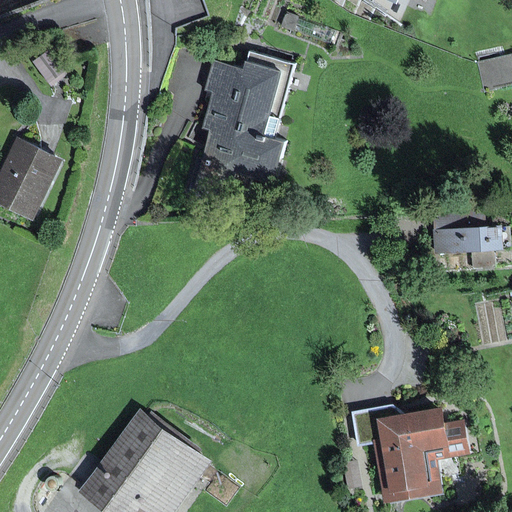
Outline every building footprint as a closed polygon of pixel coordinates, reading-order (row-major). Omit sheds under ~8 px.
[(298,68),(252,53),(247,69),(220,61),(211,89),(224,94),(213,129),(272,148),(298,68)] [(511,54),(477,62),(483,90),(511,84),(511,54)] [(0,173),(0,202),(47,224),(73,166),(15,141),(0,173)] [(436,217),(437,252),(498,250),(496,215),(436,217)] [(375,443),(385,501),(442,492),(436,457),(471,452),(465,419),(446,407),(406,414),(394,405),(352,412),(358,446),(375,443)] [(83,491),(111,511),(176,511),(214,461),(143,409),(83,491)]
